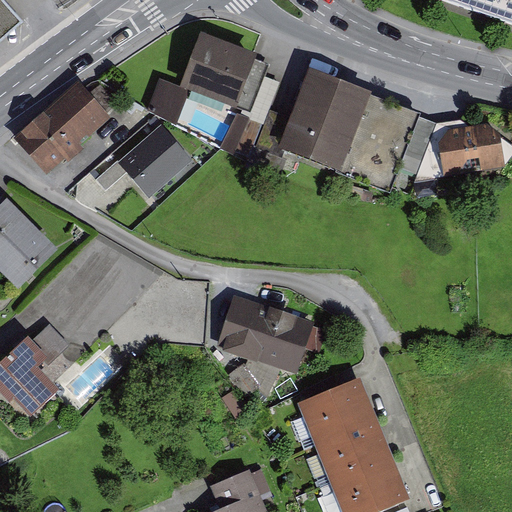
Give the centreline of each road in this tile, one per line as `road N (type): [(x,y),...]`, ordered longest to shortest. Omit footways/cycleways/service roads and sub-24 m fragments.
road 1 (residential): [(0,162),(188,270),(283,276),(346,304),(377,342),(438,499)]
road 2 (secondary): [(511,82),(325,25)]
road 3 (primary): [(0,107),(148,0)]
